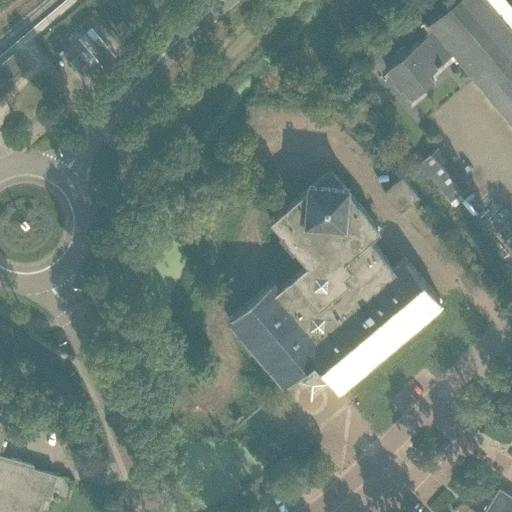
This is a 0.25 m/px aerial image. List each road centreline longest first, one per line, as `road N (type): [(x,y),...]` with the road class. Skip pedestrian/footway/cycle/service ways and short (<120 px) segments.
road 1 (tertiary): [(155,511),(47,281)]
road 2 (tertiary): [(59,177),(151,66),(222,0)]
road 3 (unclassified): [(309,511),(429,407)]
road 4 (tertiary): [(47,281),(70,265),(85,225),(78,198),(59,177)]
